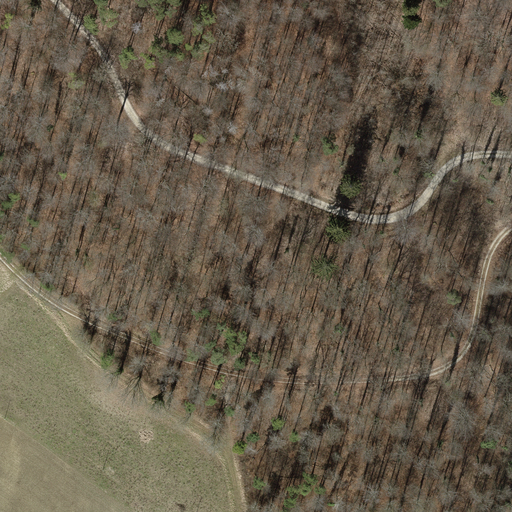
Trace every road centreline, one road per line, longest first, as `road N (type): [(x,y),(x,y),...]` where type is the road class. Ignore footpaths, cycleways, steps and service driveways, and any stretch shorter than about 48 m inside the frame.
road 1 (track): [(0,250),(20,279),(105,331),(197,364),(346,379),(449,363),(473,341),(488,252),(499,230),(511,225)]
road 2 (track): [(58,0),(111,59),(136,122),(171,145),(309,196),(369,211),(408,206),(451,167),(478,155),(511,154)]
road 3 (track): [(309,196),(336,146),(347,96),(348,48),(332,0)]
